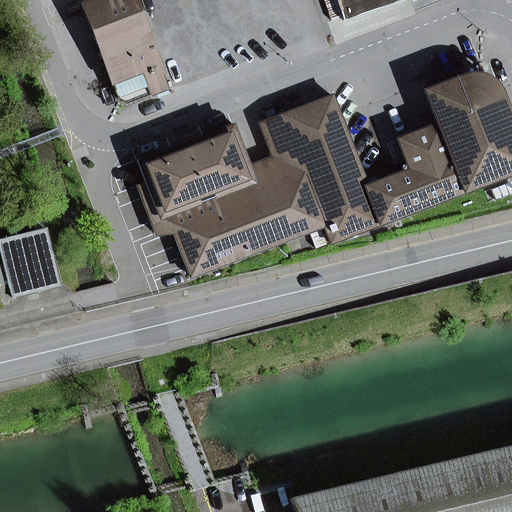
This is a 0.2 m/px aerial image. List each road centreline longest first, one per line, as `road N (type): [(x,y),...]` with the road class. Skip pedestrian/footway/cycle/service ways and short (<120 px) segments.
road 1 (primary): [(511,241),(0,363)]
road 2 (unclassified): [(509,2),(129,133),(77,119)]
road 3 (unclassified): [(138,285),(77,119)]
road 4 (unclassified): [(77,119),(27,0)]
